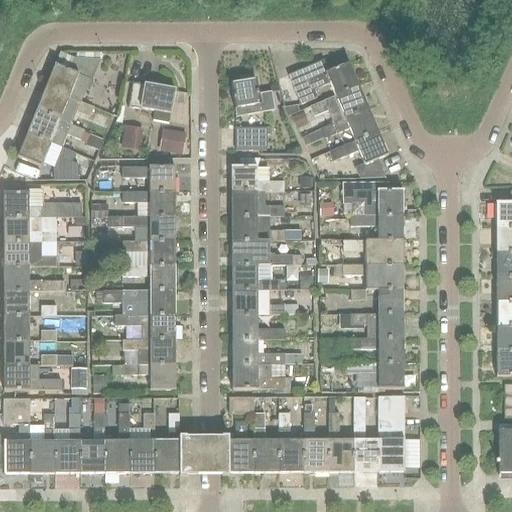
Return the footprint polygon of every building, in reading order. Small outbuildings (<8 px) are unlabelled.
[(54,65),(44,89),(68,99),(67,99),(79,104),(80,104),(85,92),(98,97),(103,86),(91,81),(100,61),(74,58),(69,71),(54,65)] [(328,85),(334,98),(358,88),(348,64),(327,73),(322,62),(288,76),(300,106),(316,99),(313,91),(328,85)] [(271,93),(257,96),(255,81),(230,86),(236,119),(274,112),(271,93)] [(168,125),(170,116),(174,92),(132,85),(128,109),(153,113),(152,122),(168,125)] [(338,108),(343,120),(368,110),(358,88),(334,98),(309,109),(314,119),(338,108)] [(68,99),(44,89),(35,112),(58,122),(67,99),(68,99)] [(79,104),(75,114),(89,119),(93,109),(80,104),(79,104)] [(286,118),(290,116),(299,112),(296,106),(282,109),(286,118)] [(353,143),(377,133),(368,110),(343,120),(318,131),(323,141),(348,131),(353,143)] [(35,112),(26,135),(61,149),(66,136),(80,142),(84,132),(58,122),(35,112)] [(142,131),(124,128),(120,149),(139,153),(142,131)] [(266,129),(234,130),(234,153),(266,153),(266,129)] [(162,131),(158,153),(182,157),(185,135),(162,131)] [(377,133),(353,143),(328,154),(332,164),(357,153),(362,165),(354,169),(359,181),(385,180),(377,161),(388,157),(377,133)] [(61,150),(61,149),(26,135),(16,158),(40,167),(49,145),(60,150),(61,150)] [(89,136),(85,146),(98,151),(102,141),(89,136)] [(75,155),(61,149),(61,150),(60,150),(52,169),(53,182),(78,182),(78,167),(71,164),(75,155)] [(148,181),(148,194),(174,194),(174,169),(148,169),(148,170),(121,170),(121,181),(148,181)] [(231,169),(231,194),(264,194),(283,194),(283,183),(256,184),(256,169),(231,169)] [(310,179),(299,179),(299,189),(310,190),(310,179)] [(364,204),(364,218),(403,217),(403,192),(386,193),(386,185),(344,185),(344,205),(364,204)] [(511,193),(510,194),(510,206),(494,206),(494,231),(511,230),(511,193)] [(174,194),(148,194),(121,194),(121,205),(148,205),(148,219),(174,219),(174,194)] [(283,208),(264,208),(264,194),(231,194),(231,219),(268,219),(283,219),(283,208)] [(42,195),(28,195),(2,195),(2,220),(40,220),(55,220),(81,220),(81,205),(42,205),(42,195)] [(310,207),(310,196),(299,196),(299,207),(310,207)] [(332,204),(319,205),(319,218),(332,218),(332,204)] [(90,206),(90,219),(106,219),(107,219),(107,206),(90,206)] [(403,217),(364,218),(349,218),(349,229),(377,229),(377,242),(403,242),(403,217)] [(107,219),(106,219),(106,230),(134,230),(134,244),(174,244),(174,219),(148,219),(107,219)] [(231,219),(231,243),(269,244),(284,244),(283,233),(269,233),(268,219),(231,219)] [(40,220),(2,220),(2,245),(41,245),(56,245),(56,234),(40,234),(40,220)] [(511,230),(494,231),(495,255),(511,255),(511,230)] [(284,232),(284,242),(300,242),(300,232),(284,232)] [(364,267),(403,266),(403,242),(377,242),(342,243),(342,254),(364,254),(364,267)] [(231,243),(231,268),(256,268),(300,268),(300,257),(274,258),(274,256),(269,256),(269,244),(231,243)] [(174,244),(134,244),(121,244),(121,255),(148,255),(148,268),(174,268),(174,244)] [(41,245),(2,245),(2,269),(28,270),(56,269),(55,258),(41,258),(41,245)] [(74,269),(85,269),(85,255),(74,255),(74,269)] [(511,255),(495,255),(495,280),(511,279),(511,255)] [(101,260),(91,260),(91,269),(101,268),(101,260)] [(364,292),(403,291),(403,266),(364,267),(341,267),(341,278),(364,278),(364,292)] [(174,268),(148,268),(121,268),(121,279),(149,279),(149,293),(174,293),(174,268)] [(231,293),(257,293),(294,293),(294,282),(256,282),(256,268),(231,268),(231,293)] [(28,270),(2,269),(2,294),(29,294),(63,294),(63,283),(29,283),(28,270)] [(327,271),(319,271),(319,282),(319,284),(327,284),(327,271)] [(312,292),(312,279),(299,279),(299,292),(312,292)] [(511,279),(495,280),(495,304),(511,304),(511,279)] [(86,293),(86,281),(70,281),(69,293),(86,293)] [(377,317),(403,316),(403,291),(364,292),(364,293),(377,293),(377,317)] [(102,302),(102,305),(122,305),(122,304),(121,293),(102,293),(102,302)] [(149,304),(149,318),(174,318),(174,293),(149,293),(121,293),(122,304),(149,304)] [(231,293),(231,317),(257,317),(257,293),(231,293)] [(350,303),(365,303),(364,293),(350,293),(350,303)] [(29,294),(2,294),(2,318),(29,318),(29,294)] [(511,304),(495,304),(495,329),(511,329),(511,304)] [(284,307),(284,318),(297,317),(297,306),(284,307)] [(284,307),(268,307),(268,318),(284,318),(284,307)] [(56,308),(40,308),(40,319),(56,319),(56,308)] [(403,316),(377,317),(338,317),(338,332),(364,332),(364,328),(366,328),(366,341),(402,341),(403,316)] [(232,342),(257,342),(284,342),(284,331),(257,332),(257,317),(231,317),(232,342)] [(29,318),(2,318),(2,343),(29,343),(29,318)] [(140,342),(175,342),(174,318),(149,318),(114,318),(114,328),(140,328),(140,342)] [(511,329),(495,329),(496,354),(511,353),(511,329)] [(56,343),(56,335),(56,332),(40,332),(40,344),(56,343)] [(377,352),(377,365),(402,365),(402,341),(366,341),(337,341),(337,352),(377,352)] [(149,353),(149,367),(175,367),(175,342),(140,342),(122,342),(122,353),(149,353)] [(257,342),(232,342),(232,367),(266,367),(281,367),(281,356),(257,356),(257,342)] [(29,343),(2,343),(3,368),(29,367),(29,343)] [(511,353),(496,354),(496,378),(511,378),(511,353)] [(281,356),(281,367),(301,367),(301,356),(281,356)] [(40,357),(40,368),(56,368),(56,357),(40,357)] [(342,377),(356,377),(377,377),(377,390),(402,390),(402,365),(377,365),(341,365),(342,377)] [(38,367),(29,367),(3,368),(3,392),(61,392),(61,382),(38,382),(38,367)] [(175,367),(149,367),(122,367),(122,378),(149,378),(149,392),(175,392),(175,367)] [(266,367),(232,367),(232,391),(257,391),(281,392),(281,367),(266,367)] [(86,370),(72,370),(72,391),(86,390),(86,370)] [(92,377),(92,396),(106,396),(106,377),(92,377)] [(356,377),(356,395),(377,394),(377,390),(377,377),(356,377)] [(511,385),(502,386),(502,422),(511,421),(511,385)] [(353,400),(353,443),(353,475),(377,475),(377,442),(364,442),(364,399),(353,400)] [(377,442),(377,475),(403,475),(402,400),(403,400),(403,399),(377,399),(377,415),(377,442)] [(253,416),(252,400),(228,400),(228,416),(253,416)] [(339,443),(338,415),(334,415),(334,400),(327,400),(327,443),(328,475),(353,475),(353,443),(339,443)] [(29,443),(29,401),(2,401),(2,427),(17,427),(17,443),(3,443),(3,477),(29,477),(29,443)] [(128,416),(128,406),(118,406),(118,416),(128,416)] [(254,476),(278,476),(278,443),(264,443),(264,415),(261,415),(253,416),(253,443),(254,476)] [(278,416),(278,443),(278,476),(303,476),(303,443),(289,443),(289,415),(278,416)] [(303,476),(328,475),(327,443),(314,443),(314,415),(302,415),(303,443),(303,476)] [(79,443),(79,477),(104,477),(104,443),(104,416),(93,416),(93,443),(79,443)] [(118,443),(104,443),(104,477),(129,477),(129,443),(129,416),(128,416),(118,416),(118,443)] [(154,416),(143,416),(143,432),(153,432),(154,416)] [(153,476),(178,476),(178,438),(178,416),(167,416),(167,443),(153,443),(153,476)] [(29,477),(54,477),(54,443),(54,417),(43,417),(43,443),(29,443),(29,477)] [(54,477),(79,477),(79,443),(79,417),(68,417),(68,443),(54,443),(54,477)] [(511,426),(497,427),(497,476),(511,476),(511,426)] [(178,438),(178,476),(178,478),(186,478),(186,477),(210,477),(219,477),(221,477),(221,478),(228,478),(228,476),(228,443),(228,438),(221,438),(221,439),(209,439),(186,439),(186,438),(178,438)] [(129,443),(129,477),(153,476),(153,443),(129,443)] [(253,443),(228,443),(228,476),(254,476),(253,443)]
